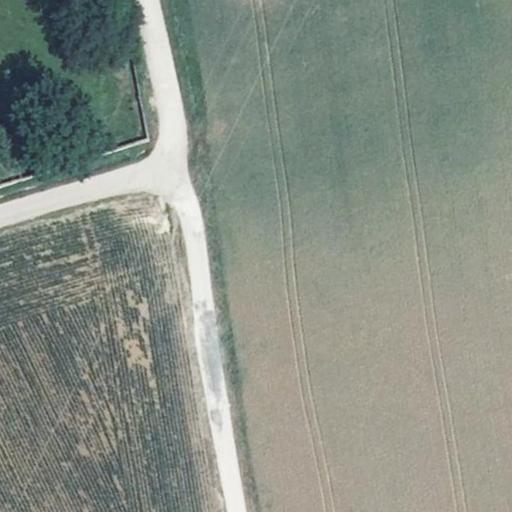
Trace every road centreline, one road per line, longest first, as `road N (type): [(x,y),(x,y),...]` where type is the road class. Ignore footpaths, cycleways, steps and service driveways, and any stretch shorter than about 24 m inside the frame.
road 1 (track): [(178,167),(244,511)]
road 2 (track): [(0,224),(178,167)]
road 3 (track): [(144,0),(178,167)]
